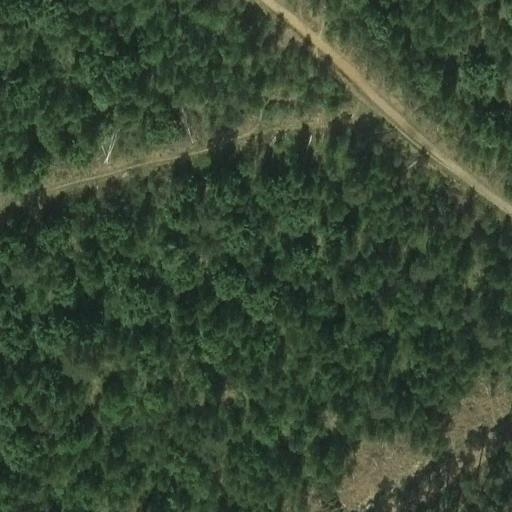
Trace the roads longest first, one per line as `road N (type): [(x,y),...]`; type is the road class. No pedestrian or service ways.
road 1 (track): [(272,0),(511,223)]
road 2 (track): [(511,414),(373,511)]
